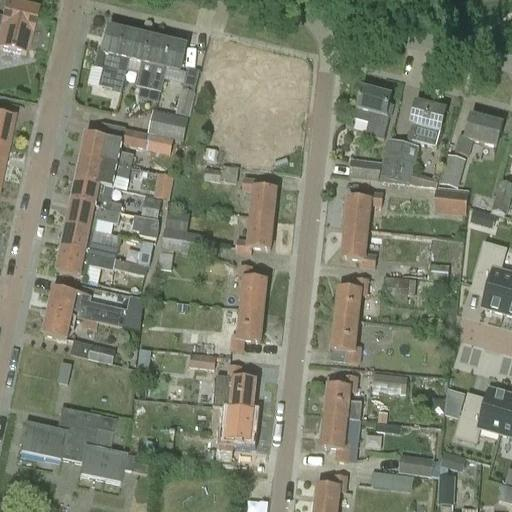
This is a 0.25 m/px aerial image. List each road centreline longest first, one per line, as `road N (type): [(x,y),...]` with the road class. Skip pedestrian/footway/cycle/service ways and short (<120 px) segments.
road 1 (residential): [(279,511),(331,21)]
road 2 (residential): [(0,361),(76,0)]
road 3 (unclassified): [(511,63),(331,21)]
